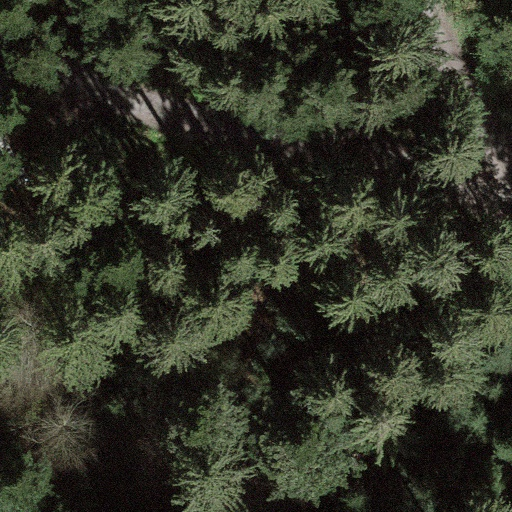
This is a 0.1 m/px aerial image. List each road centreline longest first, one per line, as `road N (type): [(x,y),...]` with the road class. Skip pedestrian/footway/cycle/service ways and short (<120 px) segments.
road 1 (track): [(0,46),(466,156)]
road 2 (track): [(466,156),(411,0)]
